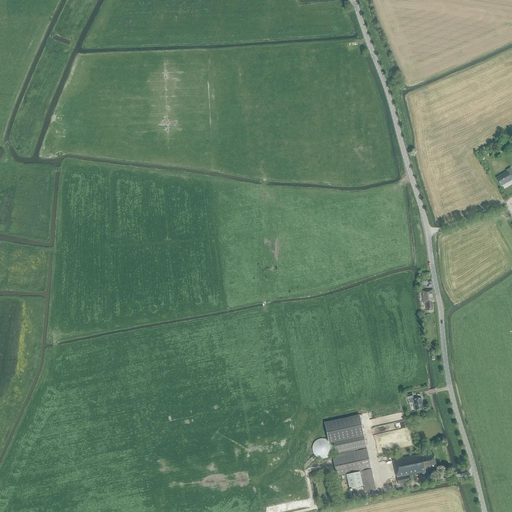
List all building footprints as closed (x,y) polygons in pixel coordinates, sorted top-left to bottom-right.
[(496,177),(502,186),(505,184),(506,184),(505,183),(511,179),(511,180),(511,179),(511,171),(510,168),(506,170),(506,172),(497,178),(496,177)] [(432,301),(433,301),(432,290),(422,291),(422,293),(423,295),(422,295),(423,302),(425,302),(426,310),(433,310),(432,301)] [(415,411),(423,410),(422,403),(421,399),(413,401),(412,395),(406,396),(407,400),(409,399),(410,404),(413,403),(415,411)] [(328,439),(332,438),(336,455),(332,456),(336,476),(346,474),(349,489),(363,485),(364,491),(375,489),(359,415),(324,423),(328,439)] [(312,447),(312,450),(313,453),(315,455),(317,457),(320,458),(323,459),(326,458),(328,456),(330,454),(332,451),(332,448),(331,445),(330,442),(328,440),(325,439),(322,439),(318,439),(315,441),(313,444),(312,447)] [(408,476),(409,475),(410,481),(414,480),(413,475),(425,472),(425,469),(436,467),(433,454),(425,456),(424,453),(393,459),(397,485),(409,482),(408,476)] [(345,484),(344,480),(346,479),(345,475),(341,475),(342,480),(337,481),(339,490),(340,490),(340,492),(345,491),(345,489),(347,488),(346,484),(345,484)]
